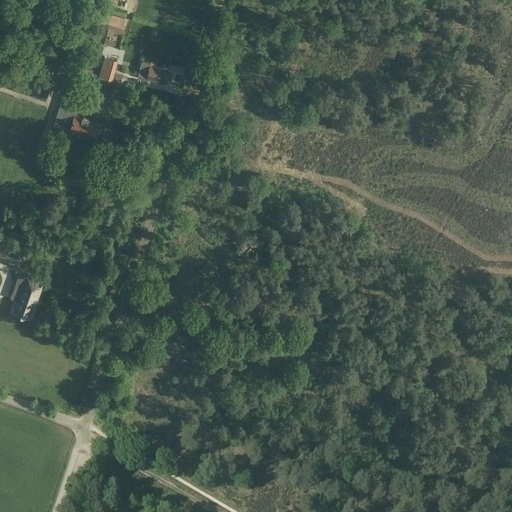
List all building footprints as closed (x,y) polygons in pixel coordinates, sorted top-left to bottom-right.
[(109,28),(112,15),(105,13),(100,25),(109,28)] [(104,56),(103,56),(98,74),(97,76),(98,76),(111,80),(114,71),(117,59),(104,56)] [(140,76),(147,78),(163,82),(163,81),(168,82),(171,70),(166,69),(166,68),(151,65),(150,66),(143,64),(140,76)] [(14,77),(10,89),(35,97),(39,85),(14,77)] [(60,99),(57,110),(67,113),(62,130),(69,132),(85,138),(91,140),(92,138),(96,139),(96,137),(100,126),(96,125),(97,124),(88,121),(89,118),(83,116),(83,117),(75,115),(78,105),(60,99)] [(0,243),(0,258),(16,264),(20,261),(22,255),(20,250),(0,243)] [(15,282),(12,293),(20,295),(18,300),(14,313),(29,318),(35,301),(36,302),(43,282),(26,276),(23,285),(15,282)]
